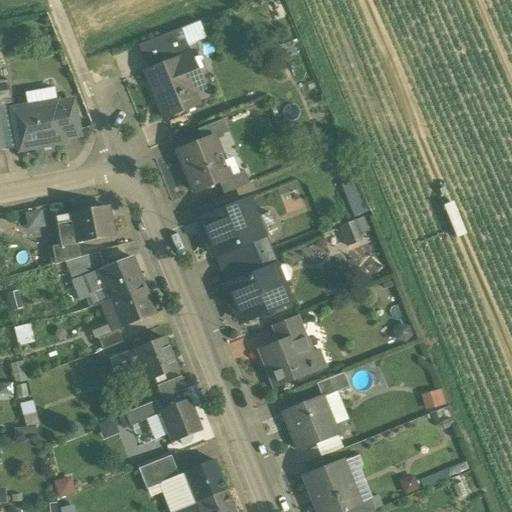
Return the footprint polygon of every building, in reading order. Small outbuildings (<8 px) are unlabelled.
[(179,30),(136,47),(147,71),(178,59),(189,55),(179,30)] [(147,71),(144,73),(163,120),(197,106),(187,82),(198,77),(189,55),(178,59),(147,71)] [(7,81),(0,82),(0,109),(12,107),(7,81)] [(13,110),(11,110),(18,149),(19,152),(64,143),(63,137),(57,106),(56,102),(13,110)] [(73,103),(57,106),(63,137),(79,134),(73,103)] [(12,107),(0,109),(0,130),(4,151),(18,149),(11,110),(13,110),(12,107)] [(222,120),(196,131),(201,143),(212,138),(213,139),(227,134),(222,120)] [(201,143),(176,153),(193,194),(217,184),(229,179),(228,178),(213,139),(212,138),(201,143)] [(243,172),(228,178),(229,179),(217,184),(222,196),(248,185),(243,172)] [(246,202),(199,221),(214,257),(215,257),(265,237),(264,234),(253,239),(247,224),(254,221),(254,220),(246,202)] [(107,209),(70,215),(72,226),(76,245),(77,245),(112,238),(107,209)] [(268,214),(254,220),(254,221),(247,224),(253,239),(264,234),(275,230),(268,214)] [(363,216),(332,225),(348,277),(377,269),(367,238),(370,238),(363,216)] [(72,226),(57,228),(60,247),(60,248),(76,245),(72,226)] [(265,237),(215,257),(221,272),(271,251),(265,237)] [(76,245),(60,248),(60,247),(51,249),(54,266),(64,263),(79,259),(77,245),(76,245)] [(271,251),(221,272),(227,286),(277,266),(271,251)] [(79,259),(64,263),(72,282),(97,272),(104,269),(98,254),(79,259)] [(104,269),(97,272),(109,301),(142,288),(130,258),(104,269)] [(227,286),(226,287),(241,323),(288,304),(274,270),(277,268),(277,266),(227,286)] [(72,282),(71,282),(79,302),(81,307),(82,307),(84,311),(99,305),(109,301),(97,272),(72,282)] [(142,288),(109,301),(114,314),(119,328),(120,329),(154,316),(142,288)] [(109,301),(99,305),(104,317),(114,314),(109,301)] [(297,317),(271,328),(277,344),(300,335),(301,337),(304,335),(297,317)] [(119,328),(96,338),(102,351),(125,342),(120,329),(119,328)] [(277,344),(264,350),(272,369),(265,372),(272,389),(324,368),(317,350),(308,354),(301,337),(300,335),(277,344)] [(163,339),(134,351),(139,365),(146,383),(176,371),(163,339)] [(134,351),(109,362),(114,374),(139,365),(134,351)] [(342,374),(316,385),(321,398),(321,399),(348,388),(342,374)] [(419,394),(424,410),(444,403),(439,388),(419,394)] [(321,398),(282,414),(298,451),(336,436),(321,399),(321,398)] [(158,412),(158,413),(159,415),(171,444),(179,441),(187,438),(201,432),(188,400),(158,412)] [(154,402),(125,415),(130,427),(159,415),(158,413),(158,412),(154,402)] [(170,457),(137,470),(146,491),(161,485),(178,478),(170,457)] [(214,461),(182,474),(183,476),(192,498),(195,504),(225,492),(226,492),(214,461)] [(340,463),(304,478),(318,511),(343,511),(357,506),(357,505),(340,463)] [(52,481),(57,498),(74,492),(69,476),(52,481)] [(178,478),(161,485),(171,511),(176,511),(182,510),(189,507),(186,500),(192,498),(183,476),(178,478)] [(404,495),(415,490),(410,477),(398,481),(404,495)] [(233,511),(225,492),(195,504),(198,511),(233,511)] [(192,498),(186,500),(189,507),(195,504),(192,498)] [(357,506),(343,511),(373,511),(374,511),(369,499),(357,505),(357,506)]
